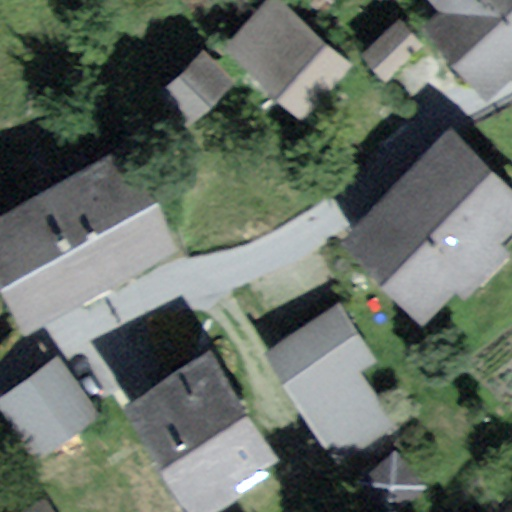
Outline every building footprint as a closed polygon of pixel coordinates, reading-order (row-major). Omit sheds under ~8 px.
[(356,64),(284,0),(272,0),(233,45),(311,114),(356,64)] [(433,21),(495,87),(511,71),(511,0),(452,0),(454,2),(433,21)] [(410,7),(370,44),(395,71),(435,34),(410,7)] [(243,82),(215,50),(170,89),(198,121),(243,82)] [(511,237),(511,166),(469,123),(359,231),(438,311),(511,237)] [(151,149),(0,223),(0,231),(47,326),(202,250),(151,149)] [(349,292),(262,339),(327,457),(397,419),(367,364),(384,355),(349,292)] [(205,511),(289,462),(219,348),(136,399),(205,511)] [(106,402),(67,354),(12,399),(50,447),(106,402)]
